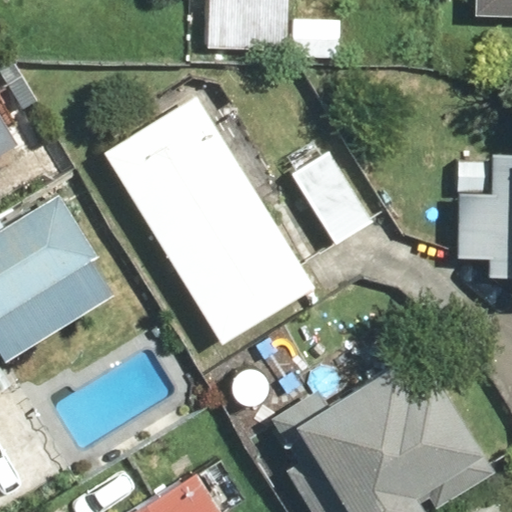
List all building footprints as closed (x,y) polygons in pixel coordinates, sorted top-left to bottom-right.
[(286,0),(206,0),(204,47),(283,53),(286,0)] [(511,0),(469,0),(469,14),(511,16),(511,0)] [(189,93),(100,149),(221,344),(310,289),(189,93)] [(340,144),(291,173),(333,242),(381,214),(340,144)] [(0,357),(112,289),(53,193),(0,225),(0,357)] [(413,347),(287,422),(342,511),(423,511),(493,469),(413,347)] [(197,464),(126,511),(219,511),(227,507),(197,464)]
